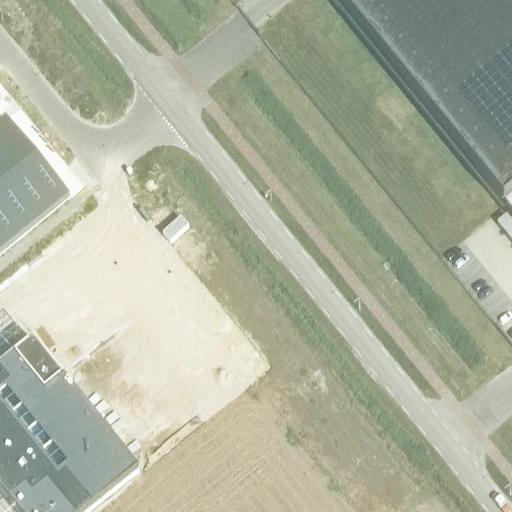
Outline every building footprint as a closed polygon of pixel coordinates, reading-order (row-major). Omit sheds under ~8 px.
[(511,0),(333,0),(504,209),(511,202),(511,0)] [(6,122),(0,126),(0,209),(23,238),(70,200),(6,122)] [(0,209),(0,256),(23,238),(0,209)] [(511,224),(506,218),(497,225),(511,243),(511,224)] [(33,342),(0,368),(0,491),(16,511),(90,511),(139,472),(33,342)]
